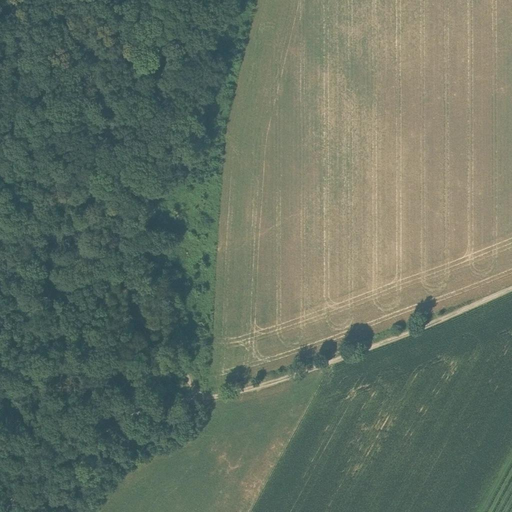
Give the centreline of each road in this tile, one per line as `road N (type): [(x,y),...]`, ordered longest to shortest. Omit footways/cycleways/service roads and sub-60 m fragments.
road 1 (track): [(161,405),(273,382),(511,288)]
road 2 (track): [(19,497),(114,426),(161,405)]
